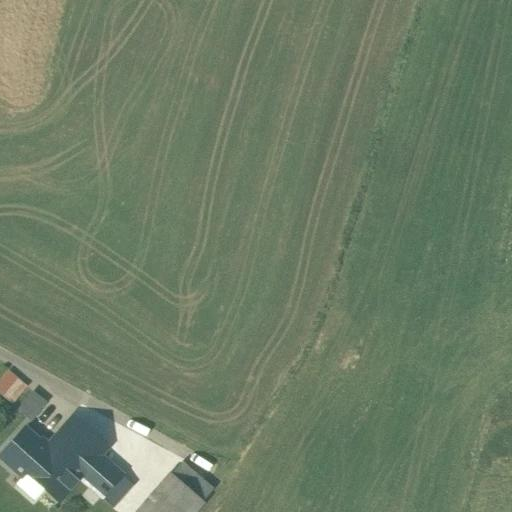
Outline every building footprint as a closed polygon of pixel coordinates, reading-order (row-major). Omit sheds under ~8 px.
[(31,388),(10,376),(0,392),(22,404),(31,388)] [(33,389),(24,404),(41,413),(49,398),(33,389)] [(46,447),(25,471),(26,472),(59,501),(80,478),(88,469),(98,457),(106,448),(72,418),(46,447)] [(24,428),(0,454),(0,458),(21,477),(26,472),(25,471),(46,447),(24,428)] [(120,476),(98,457),(88,469),(110,488),(120,476)] [(184,463),(140,511),(201,511),(218,494),(184,463)] [(110,488),(88,469),(80,478),(114,508),(132,487),(120,476),(110,488)]
